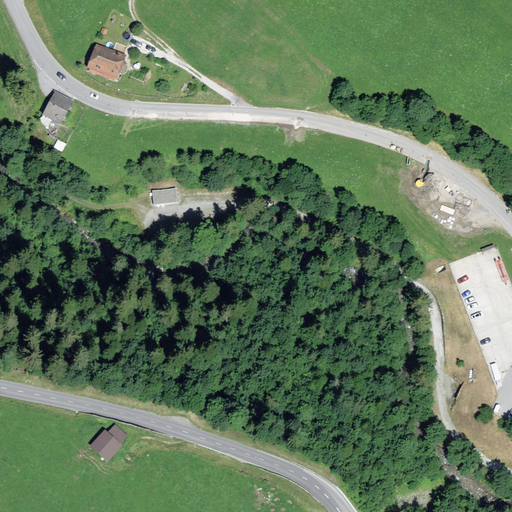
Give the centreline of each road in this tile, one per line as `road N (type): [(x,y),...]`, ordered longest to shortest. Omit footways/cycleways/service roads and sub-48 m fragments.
road 1 (primary): [(13,0),(47,62),(91,97),(147,109),(286,116),(375,135),(451,171),(511,226)]
road 2 (primary): [(341,511),(305,478),(237,450),(0,386)]
road 3 (track): [(511,473),(458,439),(446,421),(433,299)]
road 4 (track): [(132,0),(144,28),(243,114)]
